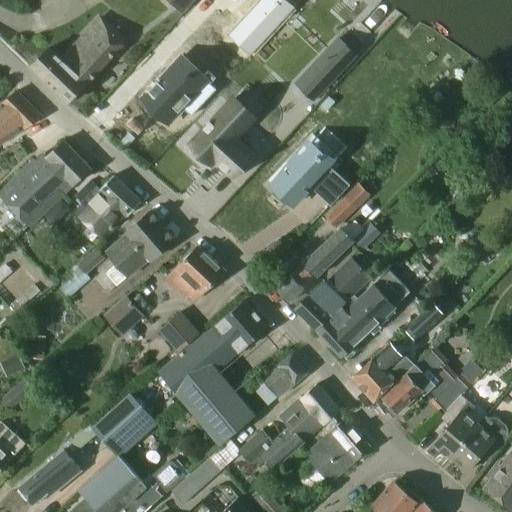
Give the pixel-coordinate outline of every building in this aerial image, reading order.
[(170,0),(182,10),(191,0),(170,0)] [(285,0),(262,0),(230,34),(251,54),(294,8),(285,0)] [(101,17),(62,59),(50,47),(31,67),(70,104),(129,40),(110,23),(109,24),(101,17)] [(316,65),(298,83),(316,100),(351,64),(336,50),(319,68),(316,65)] [(220,87),(211,79),(212,78),(185,53),(161,79),(161,78),(160,80),(153,87),(152,88),(152,89),(145,96),(171,121),(186,105),(194,113),(220,87)] [(0,145),(43,116),(17,92),(0,105),(0,145)] [(207,125),(192,140),(213,160),(217,156),(222,161),(221,162),(227,168),(229,167),(234,172),(254,152),(236,135),(249,122),(228,103),(214,118),(212,117),(206,123),(208,124),(207,125)] [(66,140),(47,157),(43,153),(35,160),(34,158),(0,190),(0,195),(31,228),(93,168),(66,140)] [(307,150),(278,181),(299,201),(319,181),(329,190),(346,171),(335,161),(335,162),(327,154),(328,153),(324,149),(323,151),(315,143),(307,151),(307,150)] [(115,176),(78,214),(106,239),(143,202),(115,176)] [(338,226),(370,196),(356,182),(342,195),(345,198),(327,215),(338,226)] [(52,238),(67,225),(53,209),(18,241),(29,253),(49,235),(52,238)] [(130,233),(109,252),(120,264),(109,274),(119,286),(130,276),(131,277),(152,259),(154,260),(178,239),(153,211),(129,232),(130,233)] [(353,239),(364,250),(381,233),(371,222),(364,229),(353,239)] [(327,264),(353,239),(364,229),(359,223),(346,223),(342,227),(305,263),(304,263),(278,288),(290,302),(327,265),(327,264)] [(228,271),(200,244),(170,276),(178,283),(175,286),(183,293),(186,290),(196,300),(228,271)] [(87,274),(105,258),(96,247),(77,263),(87,274)] [(8,248),(0,254),(0,292),(13,306),(39,283),(8,248)] [(317,330),(371,278),(351,257),(296,309),(317,330)] [(345,303),(317,330),(343,357),(411,291),(390,269),(359,299),(355,295),(345,304),(345,303)] [(123,336),(145,316),(126,295),(104,315),(123,336)] [(220,369),(240,352),(269,327),(246,299),(199,339),(197,338),(159,370),(220,444),(257,414),(220,369)] [(405,328),(415,339),(442,315),(432,303),(405,328)] [(159,330),(179,352),(200,333),(180,311),(159,330)] [(31,336),(30,358),(45,359),(46,336),(31,336)] [(400,381),(414,366),(392,343),(354,377),(375,401),(382,394),(392,385),(394,388),(401,381),(400,381)] [(442,417),(462,395),(472,384),(460,373),(458,376),(446,364),(449,361),(434,346),(414,366),(400,381),(401,381),(394,388),(392,385),(382,394),(400,413),(423,390),(427,394),(429,392),(436,398),(430,405),(443,416),(441,417),(442,417)] [(264,379),(269,385),(280,397),(310,371),(294,353),(264,379)] [(0,400),(9,411),(34,388),(25,378),(0,400)] [(274,469),(341,410),(319,385),(283,416),(291,426),(274,441),(264,429),(241,449),(252,462),(261,454),(274,469)] [(95,427),(120,455),(158,422),(131,394),(95,427)] [(451,458),(481,423),(469,413),(475,407),(462,395),(442,417),(450,425),(434,443),(451,458)] [(488,417),(483,424),(481,423),(451,458),(467,471),(482,453),(491,461),(510,437),(508,435),(508,430),(505,424),(499,419),(494,417),(488,417)] [(0,471),(27,442),(1,418),(0,420),(0,471)] [(330,482),(371,446),(347,418),(335,430),(306,455),(330,482)] [(91,424),(69,442),(77,451),(98,433),(91,424)] [(32,500),(37,507),(81,471),(80,469),(64,450),(52,460),(20,486),(22,488),(19,491),(29,503),(32,500)] [(511,507),(511,451),(485,487),(511,507)] [(120,455),(92,481),(83,489),(89,496),(71,511),(144,511),(186,475),(173,461),(169,460),(153,473),(154,477),(157,481),(152,485),(150,482),(146,485),(120,455)] [(183,504),(220,470),(208,457),(171,490),(183,504)] [(383,511),(409,511),(423,497),(410,486),(407,490),(397,481),(376,505),(383,511)] [(265,511),(286,511),(262,486),(251,495),(265,511)] [(439,511),(423,497),(409,511),(439,511)] [(249,511),(238,498),(221,511),(249,511)]
